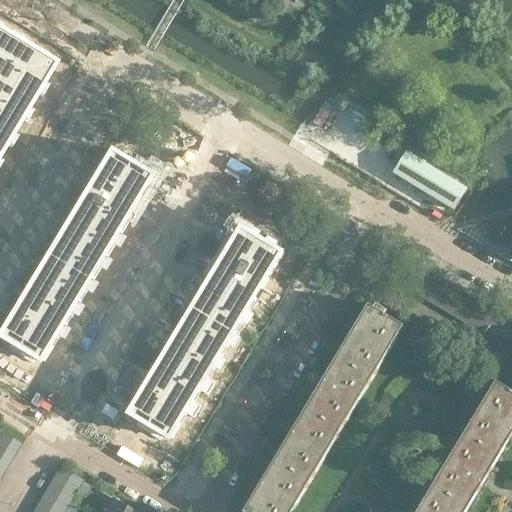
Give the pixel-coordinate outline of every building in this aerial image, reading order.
[(0,152),(53,65),(0,32),(0,152)] [(19,313),(4,338),(45,363),(157,176),(115,152),(100,178),(101,179),(93,192),(92,191),(45,268),(51,272),(24,316),(19,313)] [(511,215),(480,223),(484,240),(511,256),(511,215)] [(146,389),(131,415),(172,440),(257,299),(255,298),(260,289),(262,290),(284,253),(243,229),(173,346),(178,349),(151,392),(146,389)] [(340,350),(256,490),(291,511),(298,511),(312,490),(307,486),(333,443),(338,446),(409,329),(368,304),(346,341),(347,342),(342,351),(340,350)] [(511,391),(495,381),(416,511),(472,511),(511,446),(511,444),(511,443),(511,391)] [(22,444),(5,433),(3,435),(0,440),(0,447),(14,456),(22,444)] [(0,464),(7,469),(14,456),(0,447),(0,464)] [(61,467),(54,480),(76,493),(82,483),(83,480),(61,467)] [(54,480),(46,493),(68,506),(70,503),(75,494),(76,493),(54,480)] [(91,488),(82,483),(76,493),(75,494),(85,499),(91,488)] [(46,493),(38,505),(49,511),(64,511),(68,506),(46,493)] [(134,511),(114,499),(106,511),(134,511)] [(74,511),(77,508),(70,503),(68,506),(64,511),(74,511)]
